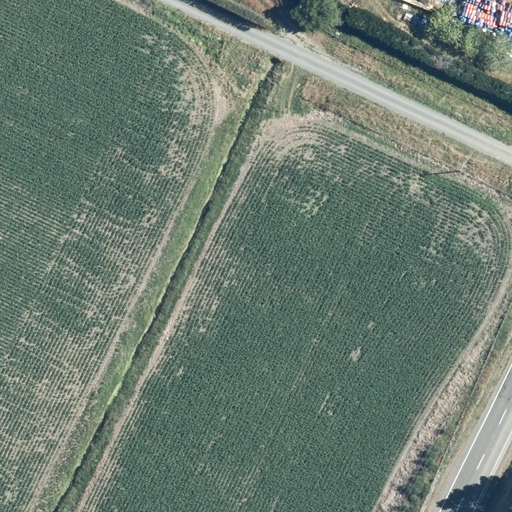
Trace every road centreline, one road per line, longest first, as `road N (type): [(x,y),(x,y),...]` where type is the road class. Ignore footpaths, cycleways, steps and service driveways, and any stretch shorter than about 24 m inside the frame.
road 1 (unknown): [(511,158),(179,0)]
road 2 (tertiary): [(456,511),(511,395)]
